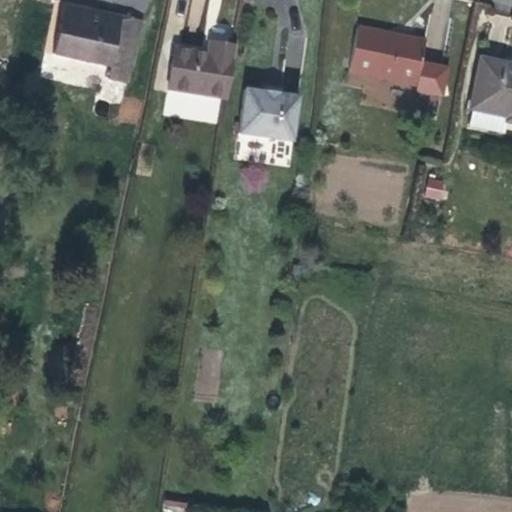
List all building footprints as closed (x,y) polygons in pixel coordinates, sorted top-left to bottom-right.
[(107,15),(65,5),(54,54),(71,58),(111,67),(131,71),(142,23),(107,15)] [(417,84),(417,80),(421,64),(425,42),(400,37),(358,29),(349,70),(417,84)] [(227,98),(236,46),(221,44),(211,42),(209,54),(174,49),(168,88),(227,98)] [(71,58),(54,54),(51,65),(69,69),(71,58)] [(469,110),(472,110),(507,118),(506,122),(511,123),(511,64),(480,58),(469,110)] [(446,69),(421,64),(417,80),(442,85),(446,69)] [(109,79),(128,83),(131,71),(111,67),(109,79)] [(275,87),(262,85),(262,91),(280,94),(281,88),(275,87)] [(298,97),(280,94),(262,91),(244,89),(238,133),(292,141),(298,97)] [(503,135),(506,122),(507,118),(472,110),(468,127),(503,135)] [(429,176),(423,195),(441,201),(447,181),(429,176)]
